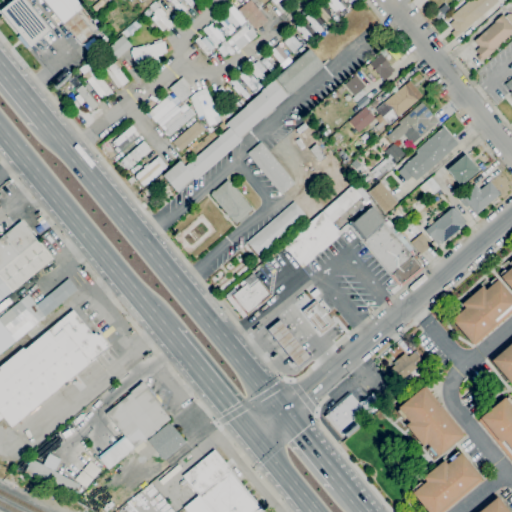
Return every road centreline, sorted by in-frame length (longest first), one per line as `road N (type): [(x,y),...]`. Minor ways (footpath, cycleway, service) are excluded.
road 1 (primary): [(286,417),(42,123)]
road 2 (tertiary): [(259,440),(511,210)]
road 3 (primary): [(0,127),(169,332)]
road 4 (residential): [(511,153),(384,0)]
road 5 (primary): [(169,332),(259,440)]
